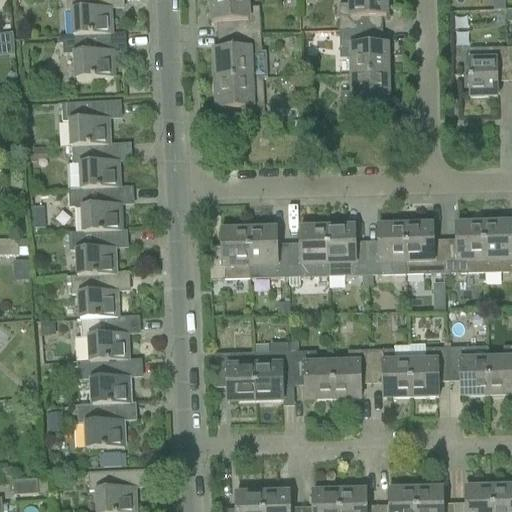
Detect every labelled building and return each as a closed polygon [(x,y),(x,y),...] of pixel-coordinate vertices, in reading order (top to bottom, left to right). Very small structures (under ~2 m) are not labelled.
[(59,0),(60,3),(64,3),(64,14),(73,14),(73,15),(74,39),(111,37),(109,7),(122,6),(121,0),(59,0)] [(208,0),(209,11),(211,11),(212,26),(216,26),(217,39),(260,37),(259,19),(247,17),(246,0),(208,0)] [(349,0),(350,7),(338,7),(338,17),(339,35),(382,34),(382,20),(386,20),(385,0),(349,0)] [(382,47),(382,34),(339,35),(339,53),(351,55),(351,78),(387,78),(386,47),(382,47)] [(0,59),(14,58),(12,36),(0,37),(0,59)] [(62,40),(58,40),(58,47),(62,47),(63,58),(75,58),(76,84),(93,83),(113,82),(111,50),(124,49),(124,37),(111,37),(74,39),(62,40)] [(212,68),(213,81),(215,81),(215,83),(250,82),(262,81),(266,81),(264,53),(261,53),(260,37),(217,39),(217,53),(213,53),(214,68),(212,68)] [(488,52),(468,52),(469,101),(496,100),(496,80),(506,80),(506,86),(507,86),(506,51),(488,52)] [(341,123),(384,122),(383,108),(387,108),(387,78),(351,78),(352,102),(340,104),(341,123)] [(213,86),(214,99),(216,99),(216,114),(220,114),(221,128),(260,126),(261,126),(264,126),(263,113),(263,107),(262,81),(250,82),(215,83),(215,85),(213,86)] [(60,107),(56,107),(57,115),(60,115),(60,125),(69,125),(70,150),(108,148),(107,117),(120,117),(119,104),(99,105),(60,107)] [(70,150),(67,150),(67,158),(71,158),(71,168),(68,168),(69,193),(72,193),(80,193),(118,191),(117,160),(130,159),(130,147),(108,148),(70,150)] [(37,153),(29,153),(29,165),(30,165),(37,165),(37,153)] [(0,179),(19,179),(19,168),(1,168),(1,170),(0,169),(0,179)] [(69,193),(68,193),(68,210),(73,210),(74,236),(120,234),(119,203),(132,203),(131,190),(118,191),(80,193),(72,193),(69,193)] [(511,247),(510,227),(482,228),(484,276),(511,275),(511,247)] [(484,276),(482,228),(455,228),(455,249),(444,249),(443,249),(444,277),(484,276)] [(433,249),(432,229),(404,230),(406,278),(444,277),(443,249),(433,249)] [(406,278),(404,230),(377,230),(377,250),(366,251),(365,251),(366,289),(373,289),(372,279),(406,278)] [(354,251),(354,231),(326,232),(328,280),(361,279),(361,289),(366,289),(365,251),(354,251)] [(288,253),(287,253),(288,281),(299,281),(328,280),(326,232),(298,232),(299,247),(299,253),(288,253)] [(276,253),(276,233),(248,234),(249,282),(288,281),(287,253),(276,253)] [(67,237),(63,237),(64,245),(67,245),(67,255),(75,254),(77,279),(114,278),(113,246),(126,246),(126,234),(120,234),(74,236),(67,237)] [(209,284),(229,283),(249,282),(248,234),(220,235),(221,249),(208,249),(209,284)] [(0,242),(0,259),(18,259),(18,242),(0,242)] [(70,280),(67,280),(67,288),(70,288),(71,298),(78,297),(79,322),(116,321),(115,290),(128,289),(128,277),(114,278),(77,279),(70,280)] [(444,303),(432,303),(433,315),(444,314),(444,303)] [(288,307),(276,307),(276,317),(288,316),(288,307)] [(127,363),(126,333),(139,332),(138,320),(116,321),(79,322),(80,341),(88,341),(89,365),(127,363)] [(0,323),(0,342),(33,341),(32,322),(0,323)] [(53,325),(40,326),(41,339),(54,338),(53,325)] [(502,363),(487,363),(488,399),(511,398),(511,349),(502,350),(502,363)] [(470,351),(448,351),(448,380),(449,380),(460,380),(460,385),(460,400),(488,399),(487,363),(487,350),(470,351)] [(424,365),(409,366),(410,401),(438,401),(437,386),(437,380),(448,380),(448,351),(423,352),(424,365)] [(346,367),(331,368),(332,403),(360,403),(359,388),(359,382),(369,382),(370,382),(369,353),(346,354),(346,367)] [(392,353),(369,353),(370,382),(382,382),(382,387),(382,402),(410,401),(409,366),(393,366),(392,353)] [(298,356),(292,356),(293,384),(304,384),(304,390),(305,404),(332,403),(331,368),(315,368),(315,355),(298,356)] [(269,356),(253,357),(255,405),(282,405),(282,384),(292,384),(293,384),(292,356),(287,356),(269,356)] [(234,357),(213,358),(214,392),(227,392),(227,406),(255,405),(253,357),(234,357)] [(129,407),(127,376),(141,375),(140,363),(127,363),(89,365),(81,365),(82,383),(90,383),(91,408),(129,407)] [(123,451),(122,419),(135,418),(134,406),(129,407),(91,408),(76,409),(76,427),(84,427),(85,452),(123,451)] [(62,416),(46,417),(47,437),(63,436),(62,416)] [(119,456),(101,457),(102,471),(120,470),(119,456)] [(134,511),(133,486),(146,485),(146,473),(87,476),(88,495),(96,494),(97,511),(134,511)] [(13,499),(38,498),(37,482),(12,484),(13,499)] [(511,511),(511,490),(491,491),(491,511),(511,511)] [(491,511),(491,491),(465,492),(465,507),(465,511),(491,511)] [(415,511),(415,493),(388,494),(388,509),(388,511),(415,511)] [(442,493),(415,493),(415,511),(442,511),(442,507),(442,493)] [(338,511),(338,495),(311,496),(312,510),(311,511),(338,511)] [(365,495),(338,495),(338,511),(365,511),(365,509),(365,495)] [(235,511),(262,511),(262,497),(235,498),(235,511)] [(289,497),(262,497),(262,511),(288,511),(289,511),(289,497)]
